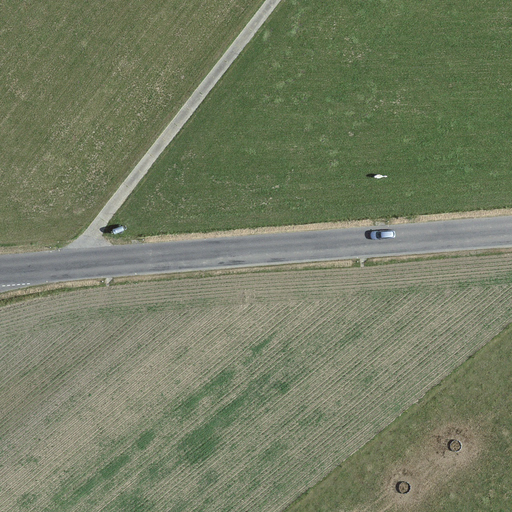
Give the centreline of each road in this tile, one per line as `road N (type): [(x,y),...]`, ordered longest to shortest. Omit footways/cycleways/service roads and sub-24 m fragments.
road 1 (tertiary): [(67,264),(511,231)]
road 2 (residential): [(274,0),(67,264)]
